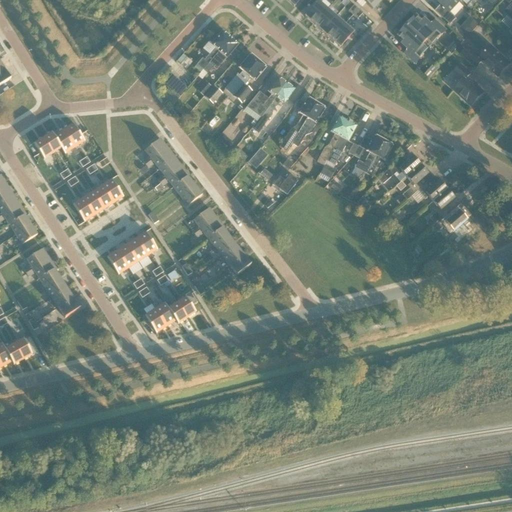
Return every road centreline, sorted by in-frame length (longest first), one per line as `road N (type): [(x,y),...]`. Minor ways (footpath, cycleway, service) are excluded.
road 1 (residential): [(309,314),(304,296),(141,94)]
road 2 (residential): [(136,358),(0,137)]
road 3 (residential): [(309,314),(450,278),(511,252)]
road 4 (residential): [(136,358),(309,314)]
road 5 (unclassified): [(460,146),(334,80)]
road 6 (residential): [(0,389),(136,358)]
road 7 (unclassified): [(334,80),(234,0)]
road 8 (residential): [(141,94),(214,0)]
